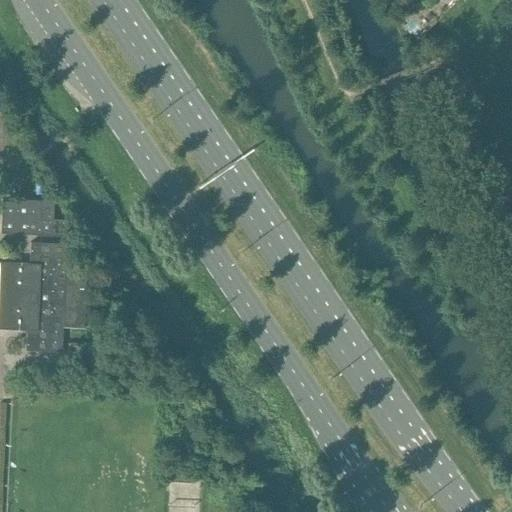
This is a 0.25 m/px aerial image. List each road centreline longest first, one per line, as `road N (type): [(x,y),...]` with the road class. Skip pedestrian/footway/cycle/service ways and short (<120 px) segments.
road 1 (secondary): [(475,511),(112,0)]
road 2 (secondary): [(39,0),(387,511)]
